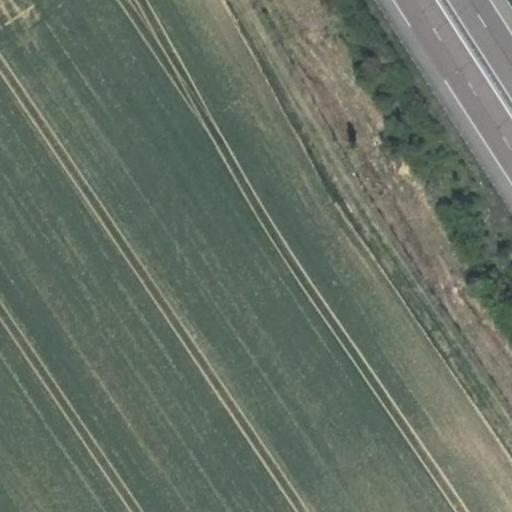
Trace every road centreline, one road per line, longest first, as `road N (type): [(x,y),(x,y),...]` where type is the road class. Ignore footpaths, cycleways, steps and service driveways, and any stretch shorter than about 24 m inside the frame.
road 1 (track): [(238,0),(340,184),(511,429)]
road 2 (motorway): [(429,0),(511,129)]
